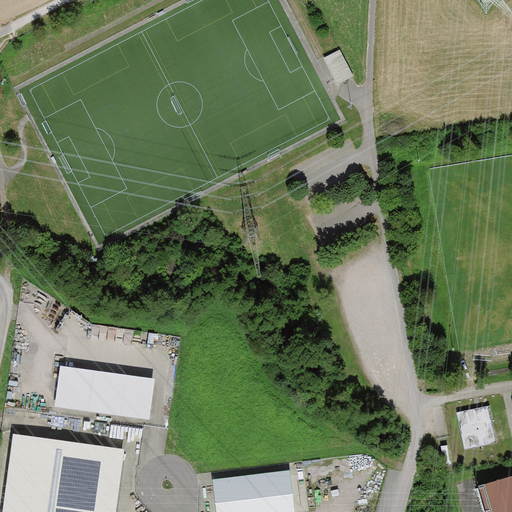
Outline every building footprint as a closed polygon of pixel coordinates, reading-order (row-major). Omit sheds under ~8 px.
[(337,79),(339,84),(353,77),(340,52),(326,60),(337,79)] [(68,371),(63,401),(146,414),(151,385),(68,371)] [(457,413),(464,449),(497,442),(489,406),(457,413)] [(99,511),(107,454),(12,441),(3,511),(99,511)] [(301,511),(297,474),(220,483),(223,511),(301,511)] [(511,511),(511,477),(479,487),(485,511),(511,511)]
